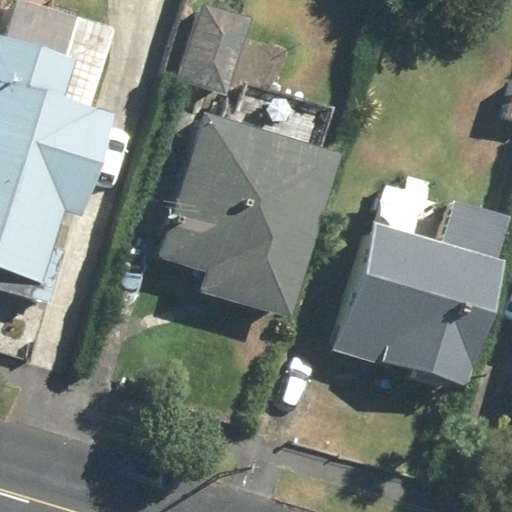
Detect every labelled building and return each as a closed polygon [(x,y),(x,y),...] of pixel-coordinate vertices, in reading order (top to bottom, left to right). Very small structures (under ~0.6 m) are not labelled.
[(119,0),(102,59),(151,75),(173,0),(119,0)] [(44,69),(57,28),(0,10),(0,301),(38,311),(53,258),(37,254),(46,220),(63,225),(90,124),(73,120),(41,112),(53,72),(44,69)] [(233,26),(184,12),(163,84),(210,98),(233,26)] [(511,85),(503,83),(494,117),(511,121),(511,85)] [(316,164),(181,123),(138,263),(190,279),(185,298),(268,323),(316,164)] [(445,249),(376,227),(340,346),(469,386),(506,265),(499,263),(511,219),(511,217),(459,202),(445,249)]
